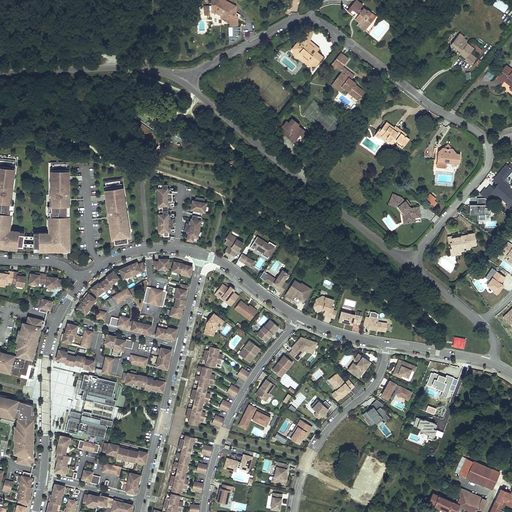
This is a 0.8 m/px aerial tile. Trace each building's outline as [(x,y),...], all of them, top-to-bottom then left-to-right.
[(211,0),(211,12),(216,12),(222,16),(222,18),(228,22),(229,19),(232,20),(232,25),(238,25),(238,16),(235,15),(231,14),(232,12),(235,12),(235,6),(223,0),(211,0)] [(353,3),(347,10),(354,16),(355,14),(357,16),(355,19),(359,22),(360,21),(367,27),(371,23),(367,19),(369,16),(371,13),(367,10),(366,11),(363,8),(362,10),(360,8),(363,5),(357,0),(356,0),(354,4),(353,3)] [(498,0),(495,0),(492,6),(505,13),(508,5),(498,0)] [(359,22),(357,25),(365,31),(367,27),(360,21),(359,22)] [(239,39),(239,27),(232,27),(232,38),(229,38),(229,44),(239,39)] [(308,29),(302,37),(303,38),(309,43),(310,41),(314,32),(308,29)] [(470,66),(476,59),(470,54),(474,49),(469,46),(466,43),(467,41),(464,38),(465,38),(459,33),(450,46),(460,53),(459,55),(465,59),(464,61),(470,66)] [(308,65),(314,65),(313,64),(311,63),(308,61),(307,62),(302,58),(303,55),(297,49),(297,48),(300,45),(299,43),(303,38),(302,37),(292,48),(296,56),(308,65)] [(309,43),(303,38),(299,43),(300,45),(297,48),(297,49),(303,55),(302,58),(307,62),(308,61),(311,63),(313,64),(314,65),(316,66),(323,57),(317,52),(319,49),(316,46),(314,48),(309,43)] [(472,42),(469,46),(474,49),(479,54),(482,50),(477,46),(477,45),(472,42)] [(341,53),(329,67),(333,71),(336,67),(338,68),(340,66),(342,67),(348,59),(341,53)] [(506,64),(502,69),(508,73),(511,69),(506,64)] [(342,71),(334,82),(343,89),(344,88),(348,91),(347,92),(348,92),(358,100),(364,92),(355,84),(356,83),(351,79),(349,78),(352,74),(344,68),(342,71)] [(502,69),(495,78),(502,84),(504,81),(509,85),(510,84),(511,86),(509,89),(511,91),(511,69),(508,73),(502,69)] [(490,81),(494,75),(487,72),(484,78),(490,81)] [(334,82),(331,85),(341,92),(343,89),(334,82)] [(348,92),(347,93),(357,101),(358,100),(348,92)] [(298,125),(292,119),(288,123),(286,122),(281,128),(285,131),(283,133),(296,144),(305,133),(297,126),(298,125)] [(380,127),(376,132),(381,136),(383,133),(388,137),(387,138),(391,142),(392,141),(394,138),(397,140),(402,145),(407,138),(405,136),(406,134),(405,133),(402,136),(393,129),(394,128),(390,124),(389,126),(385,123),(381,128),(380,127)] [(394,128),(393,129),(402,136),(405,133),(395,126),(394,128)] [(438,150),(436,167),(444,168),(445,162),(459,163),(461,152),(456,152),(447,142),(438,150)] [(0,158),(0,159),(13,161),(12,167),(14,167),(15,160),(0,158)] [(0,246),(8,248),(8,246),(13,246),(13,248),(17,249),(18,246),(23,247),(24,235),(19,234),(19,231),(11,230),(11,233),(9,233),(10,223),(9,223),(10,209),(9,209),(10,203),(11,204),(12,196),(11,196),(12,183),(10,182),(11,178),(13,178),(14,167),(12,167),(13,161),(0,159),(0,246)] [(484,188),(480,194),(485,198),(490,192),(492,190),(500,197),(507,203),(505,205),(509,209),(511,205),(511,190),(509,188),(507,190),(499,182),(502,179),(506,175),(507,176),(511,170),(511,168),(511,169),(511,168),(511,165),(509,163),(508,165),(507,164),(496,176),(497,177),(494,180),(498,184),(494,188),(490,185),(486,190),(484,188)] [(51,198),(50,198),(50,206),(51,206),(51,211),(50,211),(50,225),(49,225),(49,235),(47,235),(47,232),(39,232),(39,235),(33,235),(34,247),(39,247),(39,250),(43,250),(43,248),(48,248),(48,250),(62,250),(62,249),(63,249),(63,246),(69,246),(69,240),(67,240),(67,231),(69,231),(69,226),(67,226),(67,213),(69,213),(69,205),(66,205),(67,198),(69,198),(69,195),(68,194),(68,193),(67,193),(67,192),(66,192),(66,187),(69,186),(69,169),(67,169),(67,164),(53,164),(53,169),(51,169),(51,180),(53,180),(53,185),(51,185),(51,198)] [(104,181),(106,188),(107,187),(107,182),(120,180),(121,185),(123,185),(122,178),(104,181)] [(502,179),(499,182),(507,190),(509,188),(510,186),(502,179)] [(121,185),(120,180),(107,182),(107,187),(106,188),(108,205),(110,205),(111,210),(110,211),(109,212),(109,213),(110,214),(111,215),(112,215),(112,216),(111,216),(111,220),(112,219),(113,221),(110,221),(112,229),(113,231),(114,231),(116,243),(129,241),(128,236),(131,236),(130,228),(128,228),(127,226),(129,225),(128,215),(126,216),(125,211),(127,211),(125,200),(124,201),(123,196),(125,196),(123,185),(121,185)] [(167,183),(158,183),(158,187),(159,187),(159,192),(157,192),(158,200),(159,200),(159,205),(158,205),(159,213),(160,213),(160,217),(158,217),(159,226),(160,226),(161,231),(159,231),(160,236),(169,235),(168,227),(168,223),(173,223),(175,222),(175,217),(168,217),(167,200),(174,199),(174,195),(171,195),(167,195),(167,191),(167,183)] [(492,190),(490,192),(498,199),(500,197),(492,190)] [(401,197),(392,193),(388,202),(397,206),(404,215),(404,219),(407,219),(408,223),(415,222),(414,217),(420,216),(418,206),(410,208),(409,209),(407,206),(408,205),(404,200),(404,201),(401,197)] [(439,202),(431,195),(426,201),(434,207),(439,202)] [(204,198),(195,196),(194,200),(192,200),(191,205),(191,207),(190,209),(193,209),(191,218),(190,222),(189,231),(187,239),(196,241),(197,237),(200,219),(202,211),(204,211),(206,202),(203,202),(204,198)] [(397,206),(388,202),(387,203),(395,207),(401,215),(403,224),(408,223),(407,219),(404,219),(404,215),(397,206)] [(483,206),(470,206),(470,215),(478,214),(478,220),(485,220),(485,218),(489,218),(489,209),(483,209),(483,206)] [(476,245),(474,232),(467,233),(460,234),(460,235),(451,236),(451,235),(447,236),(448,242),(449,242),(450,246),(449,246),(450,255),(461,254),(460,250),(470,248),(469,246),(476,245)] [(238,251),(243,243),(237,239),(237,238),(230,234),(229,233),(226,238),(227,239),(225,243),(229,245),(228,247),(231,249),(228,253),(234,256),(237,251),(238,251)] [(268,244),(257,237),(250,247),(254,250),(255,248),(263,252),(261,254),(268,258),(276,246),(269,241),(268,244)] [(511,244),(508,242),(500,252),(511,260),(511,244)] [(254,262),(245,256),(242,261),(251,267),(254,262)] [(159,261),(154,261),(154,268),(159,268),(159,269),(168,269),(168,259),(164,259),(164,261),(159,260),(159,261)] [(179,261),(174,260),(172,270),(181,273),(181,274),(189,276),(192,267),(191,267),(187,266),(188,265),(183,264),(183,263),(182,263),(179,262),(179,261)] [(145,269),(142,263),(138,265),(137,264),(133,266),(132,264),(126,267),(124,268),(123,266),(118,268),(123,278),(132,274),(132,275),(141,272),(141,271),(145,269)] [(276,279),(267,274),(264,279),(270,284),(271,283),(273,284),(272,285),(278,289),(277,290),(282,293),(288,284),(283,281),(288,274),(286,272),(285,271),(282,270),(276,279)] [(118,278),(113,271),(109,275),(110,276),(106,278),(99,284),(96,286),(95,285),(91,288),(96,295),(104,290),(111,285),(111,284),(118,278)] [(507,280),(494,271),(484,284),(497,294),(507,280)] [(5,273),(0,272),(0,282),(4,283),(10,284),(11,284),(12,282),(13,273),(9,272),(9,274),(5,273)] [(25,286),(26,277),(21,276),(17,275),(18,274),(13,273),(12,282),(16,283),(16,284),(25,286)] [(36,274),(30,274),(29,283),(38,285),(38,282),(42,283),(44,274),(40,273),(39,275),(36,274)] [(61,286),(62,280),(58,279),(58,278),(52,277),(48,276),(48,275),(44,274),(42,283),(47,284),(47,286),(49,286),(55,287),(56,287),(57,285),(61,286)] [(302,285),(295,280),(285,295),(293,300),(296,296),(301,300),(303,297),(305,299),(309,293),(305,291),(307,288),(302,285)] [(222,284),(217,291),(223,296),(221,298),(226,301),(227,299),(233,303),(239,296),(233,292),(235,289),(231,286),(229,288),(222,284)] [(309,293),(311,289),(303,284),(302,285),(307,288),(305,291),(309,293)] [(189,286),(185,285),(184,289),(181,289),(178,298),(180,298),(178,307),(176,307),(174,316),(181,318),(182,312),(181,312),(182,309),(182,308),(183,308),(186,298),(184,297),(185,295),(186,295),(189,286)] [(166,291),(147,286),(143,302),(163,306),(166,291)] [(131,295),(127,288),(113,296),(117,303),(131,295)] [(96,299),(87,292),(84,296),(85,297),(84,299),(83,298),(80,302),(81,302),(80,304),(81,305),(78,308),(78,309),(85,314),(91,307),(90,307),(96,299)] [(334,300),(325,297),(324,300),(318,298),(316,299),(314,306),(315,308),(321,310),(323,310),(323,308),(325,309),(325,310),(324,313),(328,314),(327,316),(331,317),(333,310),(334,308),(331,307),(334,300)] [(41,305),(39,310),(47,312),(48,309),(49,309),(49,308),(50,305),(51,305),(52,303),(52,301),(42,298),(42,299),(41,305)] [(241,300),(235,308),(250,320),(257,310),(254,308),(253,309),(249,306),(241,300)] [(511,309),(503,316),(511,325),(511,309)] [(106,313),(98,311),(96,319),(104,321),(106,313)] [(362,316),(341,311),(339,321),(352,324),(353,322),(360,324),(362,316)] [(224,320),(214,313),(207,322),(205,330),(214,332),(215,328),(217,329),(224,320)] [(129,318),(120,316),(120,319),(112,317),(110,325),(118,326),(118,325),(127,327),(126,329),(137,331),(137,330),(141,331),(140,332),(150,334),(152,325),(133,321),(133,322),(128,321),(129,318)] [(386,331),(387,322),(377,321),(377,317),(365,316),(363,326),(368,326),(367,328),(386,331)] [(45,321),(29,317),(27,324),(23,323),(21,330),(18,342),(17,348),(19,349),(17,358),(14,357),(9,356),(9,354),(4,353),(1,352),(0,351),(0,369),(0,370),(1,369),(4,370),(4,371),(11,373),(11,372),(14,373),(21,375),(21,373),(26,374),(29,363),(31,364),(32,360),(31,359),(33,352),(34,353),(36,346),(34,346),(35,342),(37,342),(39,335),(37,335),(38,331),(40,331),(40,328),(42,324),(44,324),(45,321)] [(279,327),(270,319),(264,326),(261,329),(263,331),(259,336),(266,342),(279,327)] [(62,336),(61,341),(71,344),(73,335),(75,335),(78,326),(69,324),(68,328),(66,328),(65,332),(64,335),(63,337),(62,336)] [(167,329),(158,327),(156,336),(161,337),(161,336),(165,337),(170,338),(170,337),(174,338),(177,329),(168,327),(167,329)] [(93,332),(85,330),(81,346),(89,347),(93,332)] [(103,333),(103,336),(106,337),(105,343),(114,345),(113,348),(123,350),(124,347),(132,349),(134,341),(126,339),(126,340),(124,340),(121,339),(122,338),(116,336),(116,338),(112,337),(112,335),(103,333)] [(301,337),(291,348),(293,349),(289,353),(298,361),(301,356),(300,355),(299,354),(304,348),(313,352),(317,343),(301,337)] [(454,337),(452,348),(465,349),(466,339),(454,337)] [(260,348),(250,340),(241,351),(245,354),(243,357),(250,362),(260,348)] [(218,353),(219,348),(210,346),(209,350),(205,350),(203,359),(206,361),(205,365),(214,367),(216,362),(220,363),(223,354),(218,353)] [(159,356),(156,366),(168,369),(170,363),(168,363),(169,360),(170,354),(169,354),(170,350),(161,348),(159,356)] [(67,354),(68,352),(59,350),(57,358),(61,359),(61,361),(65,362),(71,363),(70,365),(83,368),(83,366),(87,367),(87,369),(92,370),(95,361),(85,359),(86,357),(77,355),(77,356),(67,354)] [(370,362),(359,353),(354,359),(356,359),(359,362),(351,372),(359,377),(364,370),(363,369),(364,368),(365,368),(370,362)] [(147,359),(131,355),(129,363),(145,367),(147,359)] [(293,362),(284,355),(278,362),(279,363),(278,364),(277,364),(272,369),(279,375),(282,371),(284,373),(293,362)] [(106,357),(103,369),(102,372),(110,374),(114,358),(106,357)] [(359,362),(356,359),(348,369),(351,372),(359,362)] [(398,363),(393,374),(397,375),(398,373),(403,375),(408,377),(411,369),(415,371),(417,366),(400,359),(399,364),(398,363)] [(31,364),(29,363),(26,374),(21,373),(21,375),(28,377),(31,364)] [(211,369),(199,365),(198,370),(201,372),(200,376),(196,375),(195,379),(199,381),(197,389),(193,389),(191,398),(194,400),(192,408),(188,408),(186,417),(189,419),(188,423),(197,425),(199,420),(203,421),(206,412),(201,411),(203,401),(208,402),(210,394),(205,392),(208,382),(213,383),(215,375),(210,374),(211,369)] [(245,380),(250,373),(242,368),(237,375),(245,380)] [(434,373),(432,372),(427,384),(443,390),(441,397),(446,398),(449,390),(454,391),(458,380),(453,378),(454,377),(447,375),(446,377),(434,372),(434,373)] [(147,377),(138,374),(138,375),(128,373),(128,374),(124,373),(123,380),(126,381),(126,383),(136,385),(136,384),(141,385),(145,386),(145,387),(150,388),(150,387),(154,388),(154,389),(158,391),(159,389),(163,390),(165,382),(156,380),(147,378),(147,377)] [(337,373),(329,380),(333,384),(333,382),(339,376),(337,373)] [(84,374),(80,389),(84,390),(83,392),(83,391),(81,399),(85,400),(87,400),(87,398),(90,398),(93,399),(93,401),(115,407),(117,400),(113,399),(115,393),(113,393),(110,392),(112,385),(115,386),(116,382),(97,377),(98,376),(89,374),(89,375),(84,374)] [(277,381),(269,375),(266,379),(274,385),(277,381)] [(332,394),(337,400),(346,393),(345,392),(347,390),(348,391),(355,386),(349,380),(345,383),(339,376),(333,382),(333,384),(337,390),(332,394)] [(266,401),(271,394),(269,392),(274,385),(266,379),(256,394),(266,401)] [(390,381),(386,388),(387,388),(382,398),(387,401),(389,397),(393,399),(397,393),(408,399),(412,392),(390,381)] [(235,397),(240,389),(231,384),(227,392),(235,397)] [(283,401),(287,403),(292,396),(288,394),(283,401)] [(19,454),(17,461),(33,465),(34,462),(31,461),(32,457),(32,452),(31,452),(31,447),(33,447),(33,439),(31,439),(31,434),(33,434),(33,426),(32,426),(32,420),(32,419),(33,419),(33,415),(31,415),(31,406),(26,404),(26,402),(18,400),(18,401),(11,399),(3,397),(3,398),(0,396),(0,411),(15,416),(18,417),(18,418),(15,426),(15,434),(16,434),(16,439),(15,439),(15,447),(16,447),(16,453),(19,454)] [(228,411),(232,403),(223,399),(219,407),(228,411)] [(332,406),(325,400),(323,403),(317,399),(311,406),(317,412),(314,414),(319,418),(322,415),(323,416),(332,406)] [(367,411),(363,414),(370,423),(373,420),(375,422),(381,417),(385,422),(390,418),(386,413),(387,412),(382,408),(385,405),(377,399),(372,405),(373,406),(367,411)] [(249,405),(245,414),(249,415),(250,413),(252,414),(256,408),(249,405)] [(436,408),(428,405),(426,411),(434,414),(436,408)] [(239,425),(244,428),(245,426),(246,427),(251,418),(253,419),(253,420),(261,424),(262,423),(264,420),(268,422),(271,416),(267,414),(256,408),(252,414),(250,413),(249,415),(245,414),(239,425)] [(83,413),(71,410),(70,416),(70,418),(69,418),(66,430),(69,430),(70,429),(73,430),(72,433),(78,434),(79,428),(84,430),(94,432),(93,434),(98,435),(98,433),(105,435),(107,427),(106,427),(106,425),(111,426),(113,421),(91,415),(92,412),(83,410),(83,413)] [(221,427),(224,419),(215,415),(212,423),(221,427)] [(420,431),(429,435),(428,438),(433,439),(436,429),(435,429),(437,424),(417,417),(413,425),(421,428),(420,431)] [(313,427),(301,420),(293,432),(294,433),(291,438),(299,444),(303,438),(305,435),(307,436),(313,427)] [(94,432),(84,430),(83,432),(104,438),(105,435),(98,433),(98,435),(93,434),(94,432)] [(275,437),(284,444),(287,440),(277,433),(275,437)] [(59,439),(59,441),(57,448),(58,448),(57,452),(58,452),(57,457),(58,458),(58,460),(56,466),(58,467),(57,471),(65,473),(65,472),(67,467),(67,465),(67,464),(68,460),(69,456),(69,455),(65,454),(66,452),(67,446),(67,445),(68,446),(69,442),(70,439),(70,437),(62,435),(61,439),(59,439)] [(184,479),(194,437),(185,435),(184,438),(180,439),(178,448),(182,449),(181,453),(177,452),(176,457),(179,459),(178,462),(175,461),(174,466),(177,468),(175,475),(171,475),(169,484),(172,486),(172,490),(181,492),(182,487),(187,488),(189,480),(184,479)] [(84,441),(80,440),(78,448),(98,452),(100,445),(96,444),(96,443),(84,440),(84,441)] [(105,443),(103,451),(107,452),(107,453),(109,453),(115,455),(117,455),(116,457),(117,457),(122,459),(130,460),(135,462),(136,462),(136,460),(139,461),(144,462),(145,462),(147,454),(142,452),(143,451),(132,449),(131,450),(128,449),(126,449),(126,447),(109,443),(109,444),(105,443)] [(213,447),(203,444),(201,453),(211,455),(213,447)] [(227,458),(224,468),(236,471),(237,467),(248,470),(253,457),(245,455),(244,459),(242,459),(241,463),(238,463),(239,461),(227,458)] [(465,458),(458,474),(492,488),(499,473),(465,458)] [(288,464),(276,461),(275,466),(277,466),(274,476),(273,476),(272,481),(285,484),(288,474),(285,473),(286,469),(287,469),(288,464)] [(208,465),(198,463),(196,471),(206,473),(208,465)] [(102,473),(120,476),(121,466),(104,464),(102,473)] [(93,472),(84,470),(82,479),(87,480),(91,481),(92,474),(93,472)] [(31,473),(23,471),(22,475),(22,476),(20,482),(20,484),(21,484),(19,492),(21,492),(20,493),(19,499),(18,501),(28,503),(29,499),(32,487),(30,486),(31,484),(31,482),(30,481),(31,477),(30,477),(31,473)] [(142,475),(130,473),(129,478),(128,482),(127,485),(126,490),(126,491),(134,493),(135,489),(137,489),(138,489),(142,475)] [(100,477),(92,474),(91,481),(90,482),(98,484),(100,477)] [(13,482),(5,480),(3,489),(10,491),(13,482)] [(203,484),(194,481),(192,490),(201,492),(203,484)] [(61,504),(63,495),(64,495),(64,493),(65,487),(66,486),(57,484),(56,489),(55,488),(54,490),(53,495),(53,497),(51,497),(49,507),(50,507),(48,511),(56,511),(57,510),(59,504),(61,504)] [(233,486),(223,484),(222,488),(220,487),(217,501),(228,503),(230,492),(232,492),(233,486)] [(457,504),(432,493),(428,502),(449,511),(456,511),(459,506),(471,511),(481,511),(486,500),(461,488),(458,495),(460,496),(457,504)] [(498,511),(503,502),(506,503),(505,505),(511,507),(511,490),(510,494),(500,489),(490,511),(498,511)] [(282,494),(273,492),(271,509),(280,510),(282,494)] [(106,506),(108,498),(104,498),(105,496),(100,495),(99,496),(89,494),(89,495),(85,494),(84,502),(87,503),(87,504),(89,504),(94,506),(97,506),(97,504),(106,506)] [(175,511),(176,510),(181,511),(183,502),(179,501),(180,496),(171,494),(170,498),(166,498),(164,507),(167,508),(166,511),(175,511)] [(74,511),(78,501),(70,499),(66,511),(74,511)] [(115,499),(112,510),(113,511),(117,511),(130,511),(132,506),(128,505),(128,504),(122,502),(120,501),(120,500),(115,499)]
